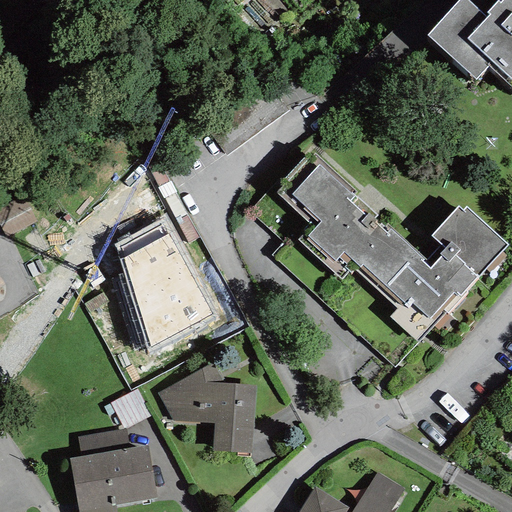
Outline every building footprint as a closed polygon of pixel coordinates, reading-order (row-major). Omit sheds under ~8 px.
[(511,0),(498,0),(484,15),(467,0),(459,0),(427,36),(475,79),(487,66),(511,88),(511,0)] [(508,246),(466,207),(463,211),(458,206),(431,236),(445,249),(439,255),(441,257),(430,269),(422,262),(424,260),(386,226),(383,230),(374,222),(376,220),(374,219),(377,216),(353,195),(355,193),(313,154),(277,193),(311,224),(297,240),(341,280),(349,272),(352,275),(359,267),(361,265),(407,307),(410,303),(429,320),(440,307),(447,313),(508,246)] [(0,208),(0,223),(4,233),(36,219),(26,197),(0,208)] [(163,220),(114,245),(147,353),(217,317),(163,220)] [(212,362),(157,394),(172,422),(214,425),(212,452),(250,453),(255,387),(224,383),(212,362)] [(112,398),(124,425),(149,414),(137,387),(112,398)] [(77,437),(80,457),(129,449),(125,429),(77,437)] [(80,457),(69,459),(78,511),(115,511),(115,506),(156,498),(147,446),(129,449),(80,457)] [(344,511),(347,508),(314,487),(298,511),(388,511),(403,489),(376,473),(351,511),(344,511)]
